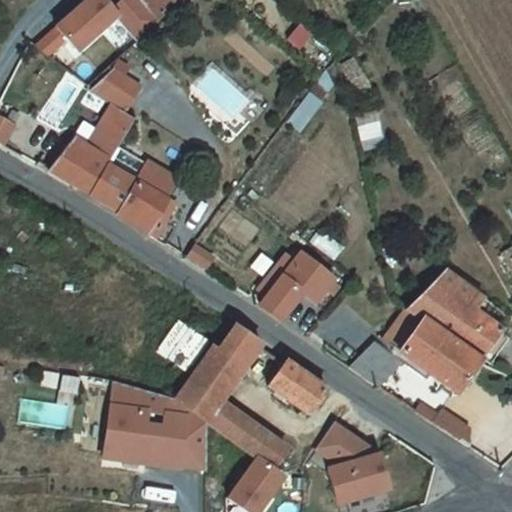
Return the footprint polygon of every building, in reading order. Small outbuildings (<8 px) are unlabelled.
[(105,0),(84,0),(55,25),(78,52),(117,17),(111,7),(105,0)] [(142,0),(118,0),(111,7),(117,17),(137,40),(160,20),(142,0)] [(142,0),(160,20),(182,0),(142,0)] [(116,69),(99,92),(120,107),(131,115),(148,92),(116,69)] [(120,107),(111,120),(133,135),(141,122),(131,115),(120,107)] [(19,127),(0,113),(0,138),(8,144),(19,127)] [(52,170),(92,194),(124,148),(133,135),(111,120),(90,151),(75,142),(52,170)] [(152,166),(124,148),(92,194),(124,209),(119,217),(143,236),(145,237),(158,219),(166,225),(178,209),(168,202),(181,184),(154,165),(152,166)] [(166,225),(158,219),(145,237),(154,242),(166,225)] [(262,311),(282,326),(307,296),(317,303),(337,280),(303,255),(296,264),(289,258),(261,295),(270,301),(262,311)] [(437,285),(406,317),(481,365),(503,334),(437,285)] [(356,369),(383,387),(413,361),(458,395),(481,365),(406,317),(356,369)] [(265,345),(242,328),(222,356),(246,371),(265,345)] [(246,371),(222,356),(212,350),(178,399),(211,422),(225,402),(246,371)] [(334,392),(289,364),(270,390),(314,415),(334,392)] [(177,401),(115,382),(104,457),(125,460),(126,457),(140,459),(140,463),(178,468),(179,465),(206,469),(205,421),(177,401)] [(258,424),(225,402),(211,422),(243,445),(256,426),(258,424)] [(432,420),(472,450),(470,426),(442,407),(432,420)] [(337,424),(320,449),(345,467),(331,471),(341,504),(392,489),(382,456),(379,457),(365,447),(367,445),(337,424)] [(292,451),(256,426),(243,445),(261,458),(232,498),(250,511),(262,511),(287,477),(278,470),(292,451)] [(183,496),(182,511),(204,511),(205,497),(183,496)]
